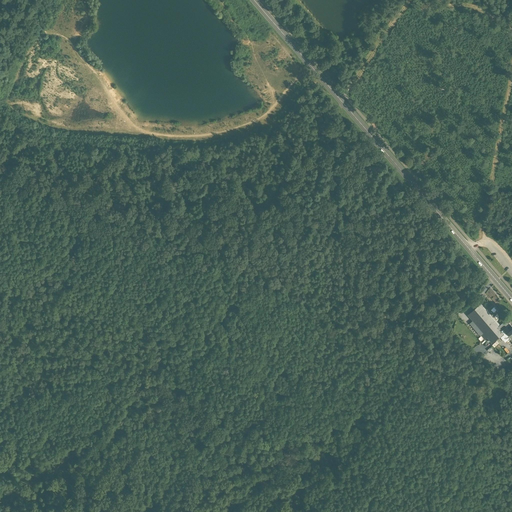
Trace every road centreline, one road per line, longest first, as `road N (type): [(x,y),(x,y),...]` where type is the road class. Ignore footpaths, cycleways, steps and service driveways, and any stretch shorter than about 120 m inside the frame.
road 1 (tertiary): [(253,0),(511,297)]
road 2 (track): [(511,410),(221,261)]
road 3 (track): [(0,174),(221,261)]
road 4 (track): [(385,151),(221,261)]
road 5 (track): [(485,240),(511,72)]
